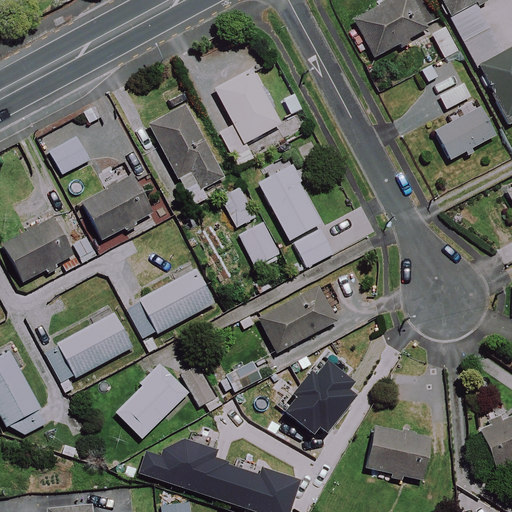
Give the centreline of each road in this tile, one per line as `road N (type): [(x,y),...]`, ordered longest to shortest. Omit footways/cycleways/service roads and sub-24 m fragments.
road 1 (residential): [(288,0),(447,295)]
road 2 (primary): [(175,0),(0,94)]
